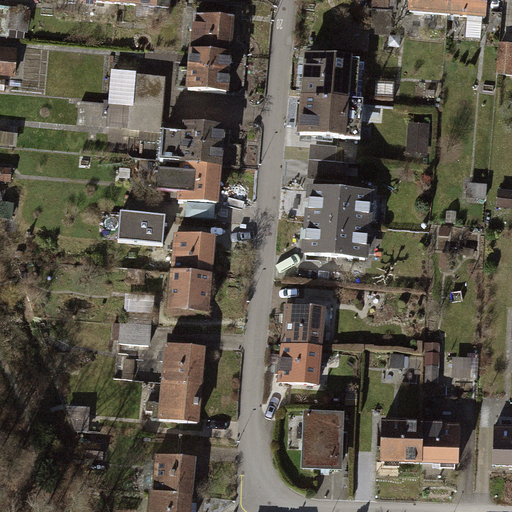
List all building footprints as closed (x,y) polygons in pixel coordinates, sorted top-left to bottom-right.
[(384,11),(384,0),(371,0),(370,10),(384,11)] [(407,0),(406,13),(443,16),(444,0),(407,0)] [(484,0),(444,0),(443,16),(483,19),(484,0)] [(23,11),(7,9),(5,28),(21,30),(23,11)] [(190,30),(188,53),(227,56),(231,18),(192,15),(191,23),(187,23),(186,29),(190,30)] [(510,77),(511,48),(511,45),(496,45),(494,75),(510,77)] [(12,55),(0,53),(0,73),(10,74),(12,55)] [(224,95),(227,56),(188,53),(187,70),(173,69),(172,82),(186,84),(186,91),(224,95)] [(303,59),(301,99),(358,102),(361,63),(303,59)] [(109,75),(107,103),(158,107),(160,78),(109,75)] [(361,103),(358,102),(301,99),(298,135),(359,139),(361,103)] [(156,132),(158,107),(107,103),(105,124),(125,125),(125,129),(156,132)] [(425,155),(428,124),(410,122),(406,153),(425,155)] [(159,162),(177,164),(217,166),(220,128),(179,125),(179,134),(161,133),(159,162)] [(309,147),(307,161),(334,164),(335,149),(309,147)] [(334,164),(307,161),(306,180),(345,183),(347,165),(334,164)] [(215,203),(217,166),(177,164),(176,172),(155,171),(153,191),(175,192),(175,201),(215,203)] [(308,191),(305,223),(366,228),(368,196),(308,191)] [(506,209),(508,192),(494,191),(493,208),(506,209)] [(160,247),(163,218),(120,214),(117,243),(160,247)] [(363,261),(366,228),(305,223),(302,256),(363,261)] [(171,251),(169,275),(208,278),(211,239),(172,236),(171,244),(167,244),(166,251),(171,251)] [(205,318),(208,278),(169,275),(165,314),(205,318)] [(281,308),(278,346),(317,349),(319,324),(326,325),(328,303),(300,301),(299,309),(281,308)] [(120,325),(148,327),(149,313),(121,311),(120,325)] [(146,347),(148,327),(120,325),(117,325),(115,345),(146,347)] [(437,393),(438,344),(424,344),(424,393),(437,393)] [(161,345),(158,383),(197,387),(201,349),(161,345)] [(314,386),(317,349),(278,346),(275,383),(314,386)] [(194,426),(197,387),(158,383),(156,403),(143,401),(142,414),(157,415),(156,423),(194,426)] [(511,390),(502,391),(502,406),(511,405),(511,390)] [(85,432),(86,409),(69,409),(76,432),(85,432)] [(338,417),(304,417),(304,469),(338,469),(338,417)] [(439,424),(416,424),(416,463),(454,463),(454,426),(448,426),(448,417),(439,417),(439,424)] [(490,466),(511,466),(511,427),(506,428),(507,421),(500,421),(500,428),(491,428),(490,466)] [(380,463),(416,463),(416,424),(380,424),(380,463)] [(86,458),(99,459),(98,446),(83,445),(86,458)] [(153,455),(149,494),(188,498),(191,458),(153,455)] [(186,511),(188,498),(149,494),(147,511),(186,511)]
